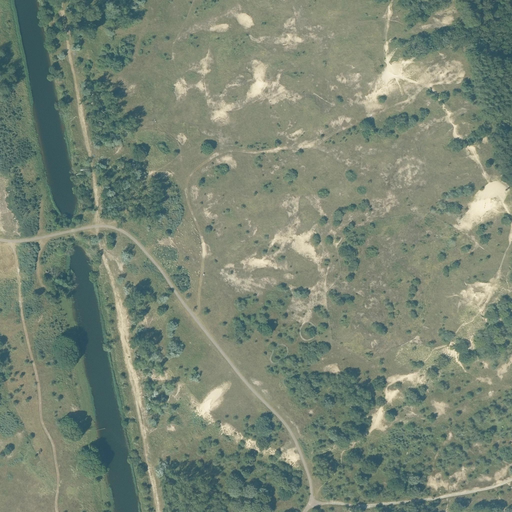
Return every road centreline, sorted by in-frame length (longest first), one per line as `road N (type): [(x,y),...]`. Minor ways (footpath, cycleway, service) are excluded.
road 1 (track): [(96,226),(119,229),(137,243),(282,420),(309,478),(311,503)]
road 2 (track): [(159,511),(96,226)]
road 3 (track): [(96,226),(59,0)]
road 4 (track): [(304,511),(311,503),(395,503),(511,479)]
